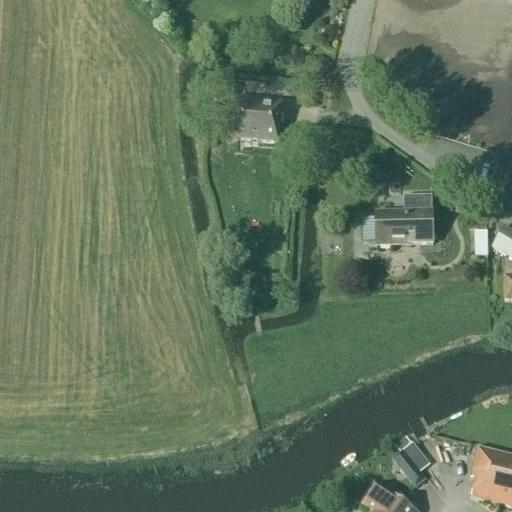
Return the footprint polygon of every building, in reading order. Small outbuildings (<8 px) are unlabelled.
[(231,102),(233,83),(208,81),(206,100),(231,102)] [(277,145),(281,105),(234,100),(231,141),(277,145)] [(395,247),(395,246),(432,244),(432,213),(431,213),(431,197),(403,197),(403,213),(374,214),(375,248),(395,247)] [(511,233),(504,228),(491,249),(511,260),(511,233)] [(473,234),(474,240),(475,241),(479,243),(486,243),(486,240),(486,234),(473,234)] [(404,438),(394,446),(395,447),(396,447),(396,448),(401,454),(410,446),(408,442),(404,438)] [(402,452),(402,453),(401,454),(408,462),(414,469),(415,470),(419,475),(420,474),(430,466),(412,444),(410,446),(402,452)] [(511,458),(477,450),(469,481),(474,482),(470,499),(511,509),(511,458)] [(413,470),(407,475),(404,477),(415,491),(425,482),(419,475),(415,470),(414,469),(413,470)] [(370,511),(414,511),(387,493),(386,494),(374,485),(361,506),(370,511)]
